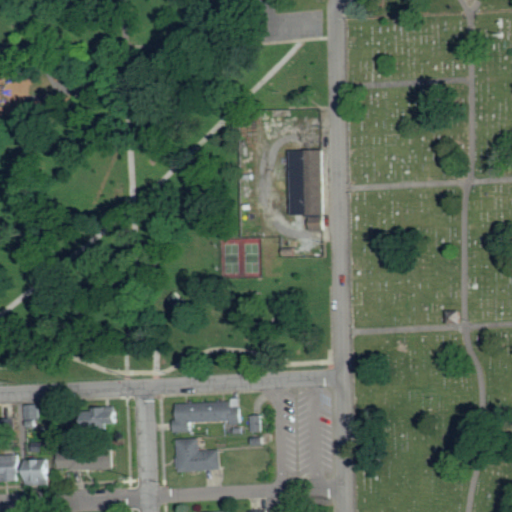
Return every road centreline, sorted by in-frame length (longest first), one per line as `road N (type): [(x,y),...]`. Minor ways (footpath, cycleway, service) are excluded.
road 1 (residential): [(344,511),(336,0)]
road 2 (residential): [(344,486),(0,505)]
road 3 (residential): [(342,377),(0,395)]
road 4 (residential): [(150,511),(146,388)]
